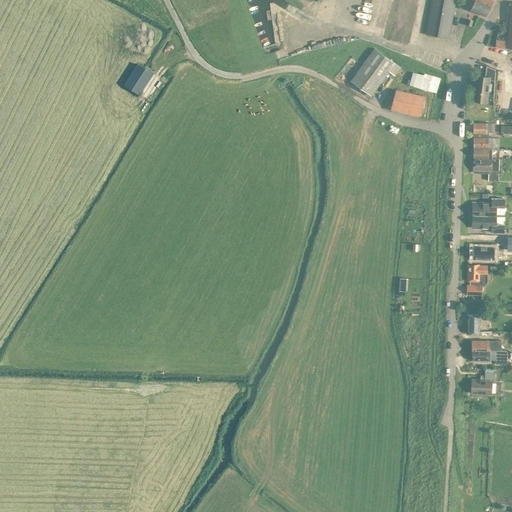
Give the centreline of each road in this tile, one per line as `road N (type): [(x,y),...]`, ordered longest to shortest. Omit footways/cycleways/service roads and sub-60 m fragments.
road 1 (unclassified): [(451,127),(392,114),(300,65),(237,76),(214,71),(198,60),(164,0)]
road 2 (residential): [(449,415),(458,147),(451,127)]
road 3 (residential): [(451,127),(461,61),(499,0)]
